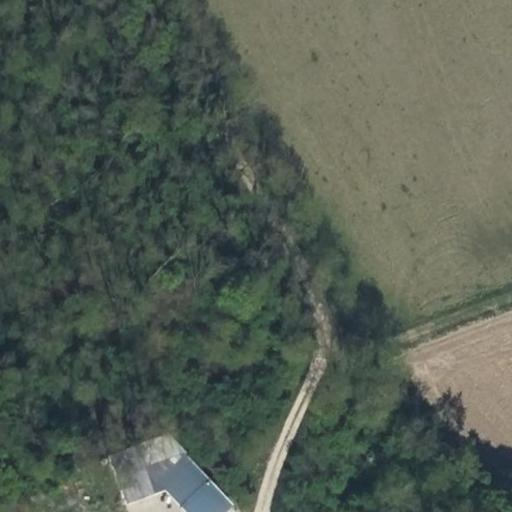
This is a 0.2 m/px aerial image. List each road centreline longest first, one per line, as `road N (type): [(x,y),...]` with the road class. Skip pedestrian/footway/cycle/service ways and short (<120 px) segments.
road 1 (track): [(132,0),(242,165),(325,320),(327,338),(260,511)]
road 2 (track): [(327,338),(344,351),(373,349),(511,295)]
